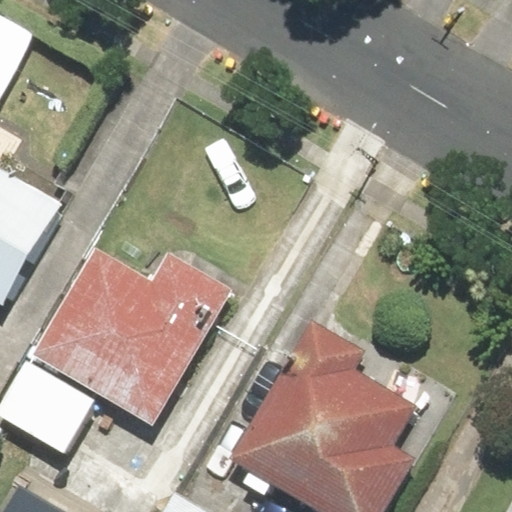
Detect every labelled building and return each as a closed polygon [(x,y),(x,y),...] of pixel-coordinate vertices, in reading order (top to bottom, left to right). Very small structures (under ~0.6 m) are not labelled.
[(76,210),(0,166),(0,307),(14,316),(76,210)] [(113,255),(49,362),(168,433),(248,300),(182,260),(166,287),(113,255)] [(381,359),(327,327),(246,465),(326,511),(407,511),(433,469),(409,454),(433,413),(371,376),(381,359)] [(40,511),(0,489),(0,511),(40,511)] [(201,511),(178,499),(170,511),(201,511)]
